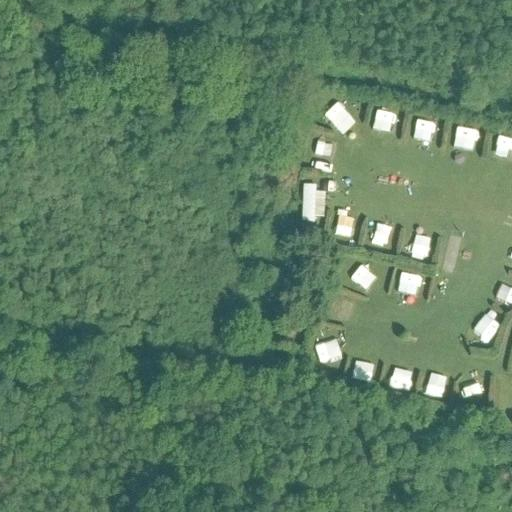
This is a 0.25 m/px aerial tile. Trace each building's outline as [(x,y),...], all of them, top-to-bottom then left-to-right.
[(327,129),(341,117),(330,104),(316,116),(327,129)] [(328,148),(306,146),(305,161),(327,163),(328,148)] [(490,147),(485,159),(500,165),(505,153),(490,147)] [(312,189),(294,188),(293,227),(311,227),(312,189)] [(331,220),(327,240),(348,244),(352,224),(331,220)] [(373,220),(365,247),(382,252),(390,224),(373,220)] [(416,262),(424,240),(406,234),(399,256),(416,262)] [(511,249),(502,272),(511,276),(511,249)] [(343,283),(359,296),(369,282),(353,270),(343,283)] [(390,302),(413,303),(413,278),(390,278),(390,302)] [(506,313),(511,298),(511,292),(495,285),(487,305),(506,313)] [(324,318),(349,326),(355,310),(329,302),(324,318)] [(473,352),(497,337),(480,311),(457,326),(473,352)] [(311,344),(311,364),(331,364),(332,345),(311,344)] [(381,393),(400,395),(403,363),(384,361),(381,393)] [(347,384),(365,385),(365,363),(347,363),(347,384)] [(458,404),(475,404),(474,382),(458,383),(458,404)]
